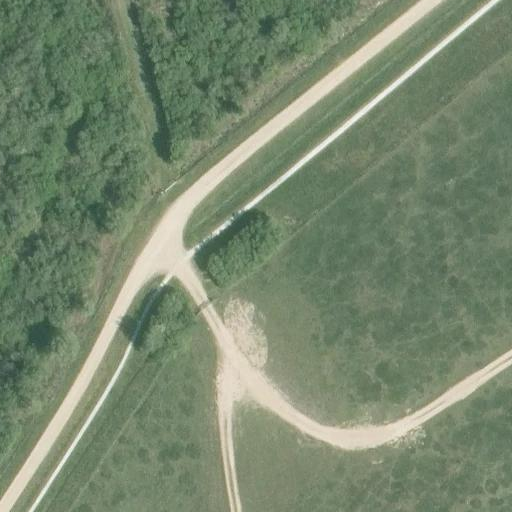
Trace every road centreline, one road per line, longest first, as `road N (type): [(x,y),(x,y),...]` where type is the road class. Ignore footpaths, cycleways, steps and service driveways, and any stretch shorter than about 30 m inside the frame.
road 1 (track): [(222,341),(254,384),(333,436),(386,433),(511,355)]
road 2 (track): [(238,511),(224,427),(222,341),(178,261)]
road 3 (track): [(112,0),(175,206)]
